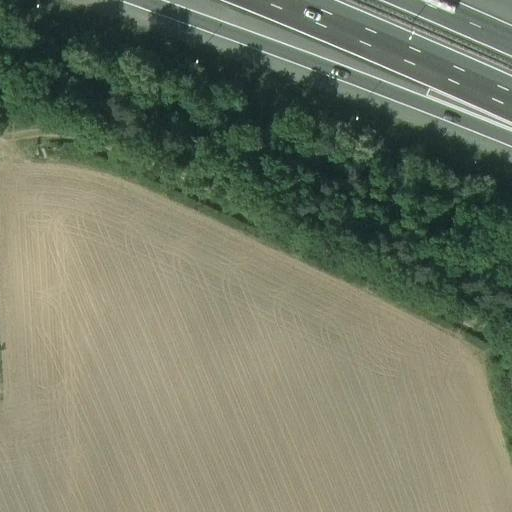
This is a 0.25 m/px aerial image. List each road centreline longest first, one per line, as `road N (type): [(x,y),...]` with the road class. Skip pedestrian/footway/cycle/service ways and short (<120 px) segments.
road 1 (motorway): [(126,0),(511,126)]
road 2 (motorway): [(274,0),(511,105)]
